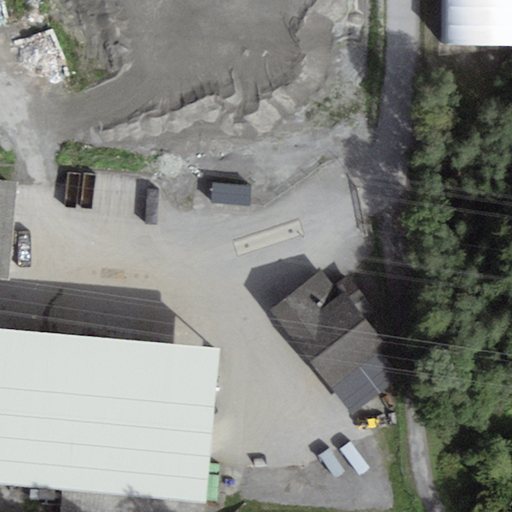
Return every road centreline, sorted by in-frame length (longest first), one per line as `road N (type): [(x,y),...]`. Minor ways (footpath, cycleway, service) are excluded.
road 1 (track): [(433,511),(397,160),(399,0)]
road 2 (unknown): [(397,160),(278,298),(240,431),(178,471),(177,503)]
